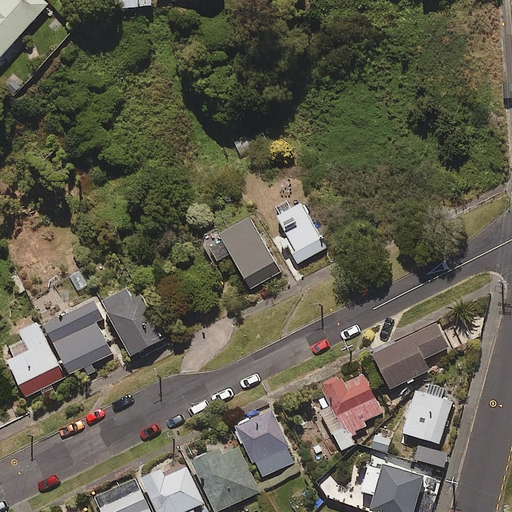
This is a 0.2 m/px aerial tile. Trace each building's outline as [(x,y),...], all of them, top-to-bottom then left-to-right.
[(0,0),(0,56),(48,2),(45,0),(0,0)] [(327,246),(304,199),(279,212),(301,259),(327,246)] [(282,270),(251,213),(207,237),(218,257),(232,250),(252,286),(282,270)] [(165,337),(138,280),(105,296),(132,352),(165,337)] [(42,319),(67,376),(113,356),(97,317),(103,315),(95,297),(42,319)] [(67,376),(42,319),(22,328),(30,348),(8,357),(24,394),(67,376)] [(449,346),(438,321),(375,350),(392,386),(430,368),(425,357),(449,346)] [(386,414),(364,371),(345,381),(342,374),(323,384),(333,402),(321,408),(342,448),(354,442),(350,433),(386,414)] [(454,397),(417,386),(403,429),(441,441),(454,397)] [(296,460),(271,406),(238,422),(263,475),(296,460)] [(388,451),(394,433),(377,427),(371,445),(388,451)] [(223,445),(218,433),(204,439),(209,450),(194,457),(218,509),(260,490),(236,439),(223,445)] [(449,451),(418,442),(414,456),(445,465),(449,451)] [(414,511),(425,473),(371,457),(363,487),(376,492),(372,507),(388,511),(414,511)] [(167,474),(161,461),(142,469),(161,511),(195,511),(193,507),(204,502),(188,465),(167,474)] [(151,511),(136,476),(97,493),(105,511),(151,511)] [(336,485),(332,497),(369,508),(372,496),(336,485)]
